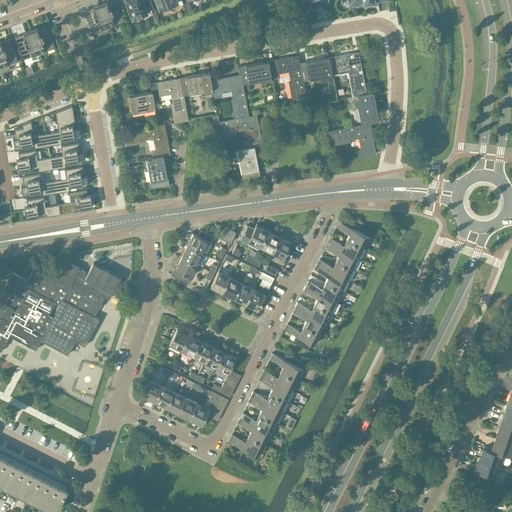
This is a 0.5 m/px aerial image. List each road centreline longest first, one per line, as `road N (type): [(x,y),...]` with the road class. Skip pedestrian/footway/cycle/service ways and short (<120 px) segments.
road 1 (residential): [(388,188),(397,91),(392,35),(383,25),(178,57),(90,83)]
road 2 (residential): [(116,403),(200,445),(214,441),(327,215)]
road 3 (secondary): [(467,222),(327,511)]
road 4 (secondary): [(350,511),(485,227)]
road 5 (tertiary): [(148,218),(388,188)]
road 6 (residential): [(424,511),(511,339)]
road 7 (residential): [(116,403),(150,302),(148,218)]
road 8 (secondary): [(498,181),(510,46),(502,0)]
road 9 (secondary): [(483,0),(491,77),(476,176)]
road 10 (residential): [(112,223),(90,83)]
